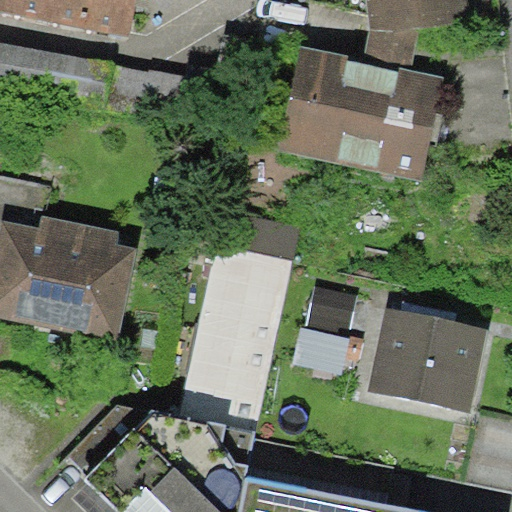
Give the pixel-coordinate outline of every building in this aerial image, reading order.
[(0,0),(0,12),(127,37),(133,0),(0,0)] [(467,0),(365,0),(368,31),(469,20),(467,0)] [(114,65),(0,42),(0,88),(105,109),(114,65)] [(444,73),(301,46),(280,151),(423,179),(444,73)] [(135,234),(5,208),(0,234),(0,317),(114,340),(135,234)] [(216,244),(178,422),(254,437),(298,229),(237,216),(231,247),(216,244)] [(476,327),(385,307),(368,386),(459,406),(476,327)] [(406,511),(246,479),(243,496),(156,412),(83,487),(108,511),(406,511)]
